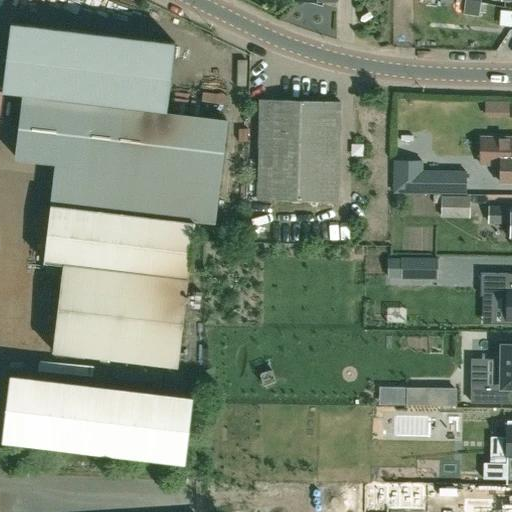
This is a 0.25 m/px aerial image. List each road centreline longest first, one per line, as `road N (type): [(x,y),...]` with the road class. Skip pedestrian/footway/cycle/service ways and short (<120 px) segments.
road 1 (secondary): [(196,0),(338,59),(511,76)]
road 2 (unknown): [(0,183),(11,206),(18,284),(0,394)]
